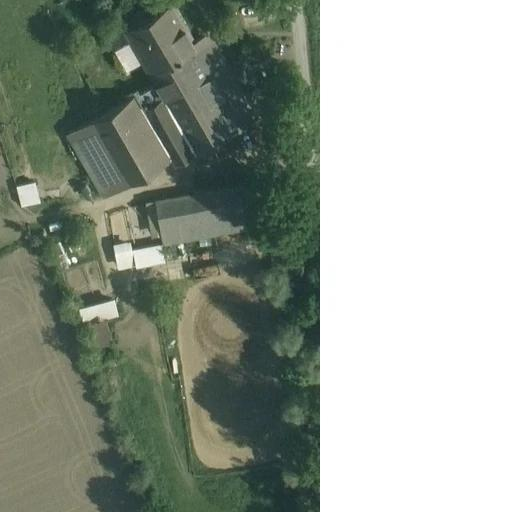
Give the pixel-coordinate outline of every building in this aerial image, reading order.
[(202,52),(173,2),(125,30),(129,36),(129,37),(156,82),(196,151),(243,124),(216,76),(202,52)] [(228,69),(214,45),(202,52),(216,76),(228,69)] [(255,117),(228,69),(216,76),(243,124),(255,117)] [(196,151),(156,82),(135,95),(171,157),(175,163),(185,157),(185,158),(196,151)] [(171,157),(135,95),(69,132),(105,195),(171,157)] [(23,204),(43,199),(38,179),(19,183),(23,204)] [(254,182),(156,201),(164,244),(262,226),(254,182)] [(116,339),(112,314),(121,312),(119,296),(85,301),(91,343),(116,339)]
